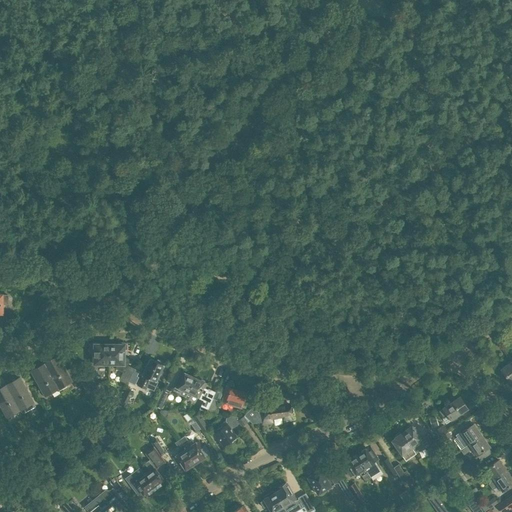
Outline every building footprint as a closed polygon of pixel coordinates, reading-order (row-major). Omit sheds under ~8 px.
[(2,295),(2,294),(0,294),(0,313),(2,313),(2,304),(8,304),(8,295),(2,295)] [(109,364),(109,344),(92,344),(91,364),(109,364)] [(109,344),(109,364),(117,364),(117,369),(123,372),(119,380),(127,384),(135,368),(128,366),(131,360),(124,356),(124,351),(126,349),(127,344),(109,344)] [(58,356),(45,363),(58,388),(59,390),(66,386),(65,384),(71,381),(58,356)] [(155,387),(157,382),(155,381),(163,364),(150,358),(138,386),(145,389),(148,384),(155,387)] [(511,361),(501,369),(509,382),(511,379),(511,361)] [(45,395),(58,388),(45,363),(32,371),(45,395)] [(88,394),(98,389),(88,369),(77,375),(88,394)] [(185,397),(187,395),(195,377),(182,371),(180,376),(181,377),(178,383),(177,383),(173,391),(185,397)] [(6,385),(21,412),(23,414),(36,406),(19,377),(6,385)] [(200,398),(203,392),(202,392),(206,382),(195,377),(187,395),(191,397),(192,395),(200,398)] [(14,416),(21,412),(6,385),(0,388),(0,403),(7,416),(12,413),(14,416)] [(241,408),(246,392),(226,387),(222,400),(232,403),(231,405),(241,408)] [(128,404),(133,392),(126,389),(121,401),(128,404)] [(161,409),(168,393),(162,390),(155,406),(161,409)] [(451,420),(467,409),(460,397),(443,408),(439,411),(443,418),(448,415),(451,420)] [(214,413),(220,401),(213,398),(207,410),(214,413)] [(206,412),(211,403),(205,400),(200,410),(206,412)] [(294,412),(293,407),(291,406),(291,405),(264,408),(264,411),(258,412),(253,407),(244,415),(244,416),(248,421),(249,420),(253,423),(262,422),(263,423),(272,422),(272,417),(283,416),(283,420),(291,419),(291,415),(292,415),(292,413),(294,412)] [(209,428),(199,413),(193,418),(195,421),(201,429),(204,432),(209,428)] [(241,417),(227,415),(226,420),(220,424),(221,426),(214,431),(220,439),(219,440),(222,445),(224,444),(224,445),(236,437),(234,434),(235,434),(231,428),(239,422),(241,426),(248,421),(244,416),(241,417)] [(432,427),(438,425),(436,417),(429,419),(432,427)] [(116,437),(106,425),(101,418),(92,425),(98,432),(105,442),(111,437),(113,439),(116,437)] [(195,421),(191,424),(197,432),(201,429),(195,421)] [(481,435),(473,423),(461,432),(456,436),(463,447),(469,444),(481,435)] [(424,438),(421,440),(412,426),(411,427),(410,425),(400,432),(414,450),(416,453),(428,444),(424,438)] [(439,437),(448,431),(444,425),(435,431),(439,437)] [(443,443),(452,437),(448,431),(439,437),(443,443)] [(406,460),(416,453),(414,450),(400,432),(395,436),(396,437),(395,438),(396,438),(392,441),(406,460)] [(437,453),(443,450),(431,432),(426,436),(437,453)] [(489,446),(481,435),(469,444),(463,447),(460,450),(464,454),(472,448),(477,455),(480,460),(492,452),(488,447),(489,446)] [(191,445),(185,436),(179,439),(195,463),(209,453),(204,445),(202,447),(198,441),(191,445)] [(73,455),(85,446),(80,439),(68,448),(73,455)] [(156,439),(151,442),(154,447),(161,456),(166,453),(156,439)] [(195,463),(179,439),(175,442),(181,452),(174,457),(178,463),(180,462),(185,469),(195,463)] [(370,478),(376,474),(370,465),(378,460),(370,446),(355,455),(366,472),(370,478)] [(148,468),(143,472),(155,489),(161,485),(160,483),(164,481),(152,465),(153,464),(157,469),(166,463),(161,456),(154,447),(145,453),(150,460),(145,463),(146,465),(148,468)] [(366,472),(355,455),(345,461),(345,462),(342,464),(350,477),(353,474),(353,475),(359,472),(361,475),(365,481),(370,478),(366,472)] [(40,470),(47,477),(63,463),(57,456),(40,470)] [(390,477),(397,473),(387,458),(381,462),(390,477)] [(498,459),(486,468),(490,475),(487,477),(487,479),(490,483),(506,471),(498,459)] [(25,479),(31,475),(23,461),(17,465),(25,479)] [(461,476),(473,467),(470,462),(457,470),(461,476)] [(406,475),(399,465),(394,468),(407,487),(415,482),(408,473),(406,475)] [(464,481),(477,473),(473,467),(461,476),(464,481)] [(142,473),(139,468),(125,478),(137,494),(141,491),(144,495),(147,492),(149,494),(155,489),(143,472),(142,473)] [(325,476),(320,469),(314,473),(313,471),(307,474),(308,476),(308,477),(314,487),(312,488),(315,493),(317,492),(318,494),(334,484),(328,474),(325,476)] [(453,469),(449,472),(453,479),(457,476),(453,469)] [(490,483),(488,483),(492,489),(498,485),(502,491),(511,484),(511,478),(506,471),(490,483)] [(117,490),(122,486),(114,477),(109,481),(117,490)] [(350,502),(355,498),(348,487),(343,480),(338,483),(350,502)] [(437,480),(433,482),(437,488),(441,485),(437,480)] [(280,489),(274,493),(283,507),(286,511),(296,511),(299,511),(295,505),(298,503),(286,482),(278,487),(280,489)] [(431,492),(437,488),(433,482),(427,486),(431,492)] [(9,494),(15,489),(11,483),(4,488),(9,494)] [(358,504),(365,500),(355,483),(348,487),(355,498),(358,504)] [(0,500),(9,494),(4,488),(0,491),(0,500)] [(122,500),(114,489),(110,492),(109,491),(105,490),(98,496),(102,501),(106,506),(111,511),(124,511),(126,511),(119,502),(122,500)] [(21,490),(6,501),(15,511),(29,500),(21,490)] [(440,511),(445,508),(434,492),(427,496),(437,511),(440,511)] [(264,499),(260,502),(264,508),(268,505),(271,511),(273,511),(278,510),(279,511),(286,511),(283,507),(274,493),(264,499)] [(408,493),(400,498),(407,508),(414,503),(408,493)] [(501,511),(505,511),(511,507),(511,494),(497,505),(501,511)] [(111,511),(106,506),(102,501),(98,496),(85,507),(89,511),(111,511)] [(489,509),(499,503),(495,497),(481,506),(485,511),(489,509)] [(474,511),(483,511),(474,498),(468,503),(474,511)] [(65,511),(74,511),(67,503),(62,508),(65,511)]
